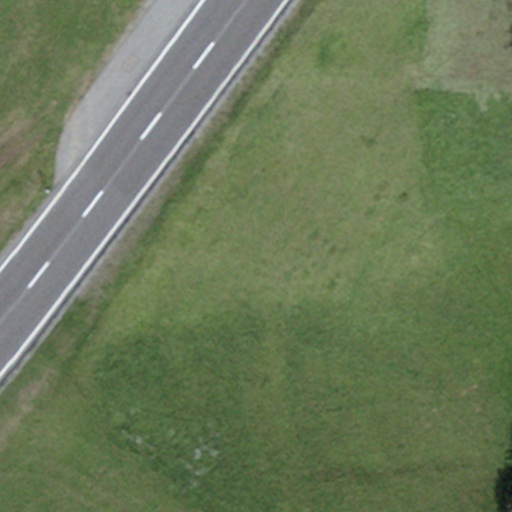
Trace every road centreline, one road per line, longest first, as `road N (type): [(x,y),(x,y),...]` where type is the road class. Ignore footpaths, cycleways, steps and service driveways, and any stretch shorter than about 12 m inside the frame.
road 1 (primary): [(245,0),(0,325)]
road 2 (track): [(0,153),(86,95),(145,133)]
